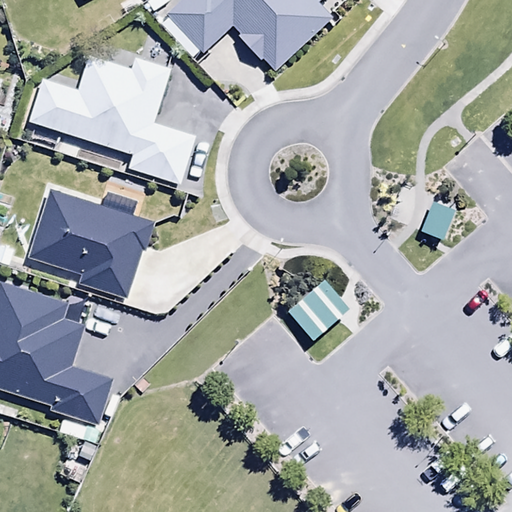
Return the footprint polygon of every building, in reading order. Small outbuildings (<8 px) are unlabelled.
[(276,78),(330,22),(307,0),(191,0),(167,25),(204,62),(234,32),(243,40),(238,45),(260,67),(263,65),(276,78)] [(44,85),(30,129),(134,162),(129,175),(181,191),(197,142),(154,128),(171,77),(135,66),(132,75),(91,62),(80,97),(44,85)] [(154,231),(50,195),(28,259),(84,279),(82,286),(127,302),(154,231)] [(456,217),(433,209),(423,240),(445,248),(456,217)] [(351,317),(327,288),(290,320),(314,348),(351,317)] [(0,392),(54,410),(53,414),(99,429),(112,387),(71,374),(84,334),(64,327),(69,312),(0,290),(0,392)]
